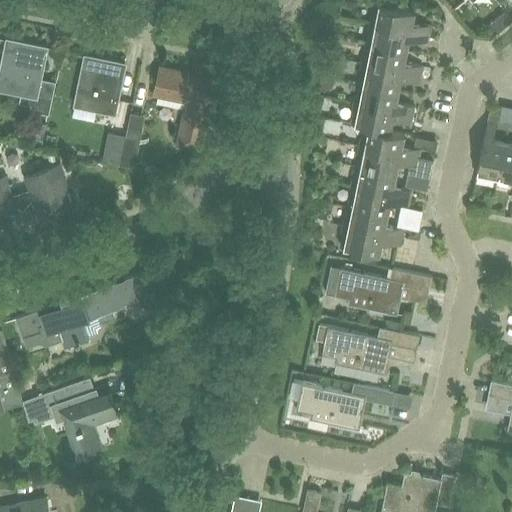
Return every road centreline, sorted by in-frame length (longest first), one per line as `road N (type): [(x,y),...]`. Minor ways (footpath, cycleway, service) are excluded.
road 1 (residential): [(228,438),(360,464),(428,423),(463,280),(460,244),(440,218),(462,102),(481,79)]
road 2 (unclassified): [(0,281),(132,236),(223,175),(286,169)]
road 3 (residential): [(228,438),(270,304),(286,169)]
road 4 (residential): [(286,169),(284,66),(270,0)]
